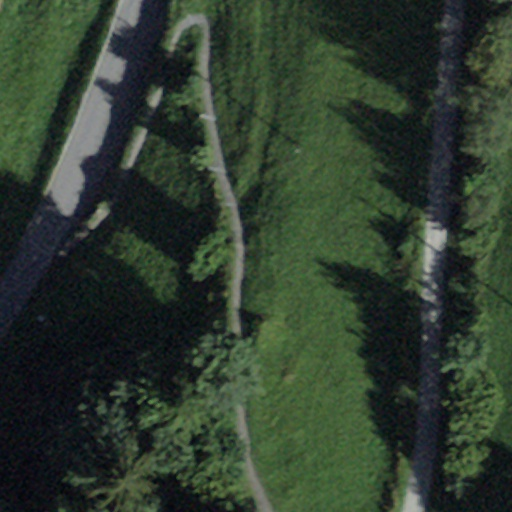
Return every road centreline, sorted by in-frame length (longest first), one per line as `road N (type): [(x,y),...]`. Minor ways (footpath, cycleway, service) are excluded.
road 1 (track): [(464,0),(421,452),(404,511)]
road 2 (residential): [(0,314),(35,267),(133,63),(149,0)]
